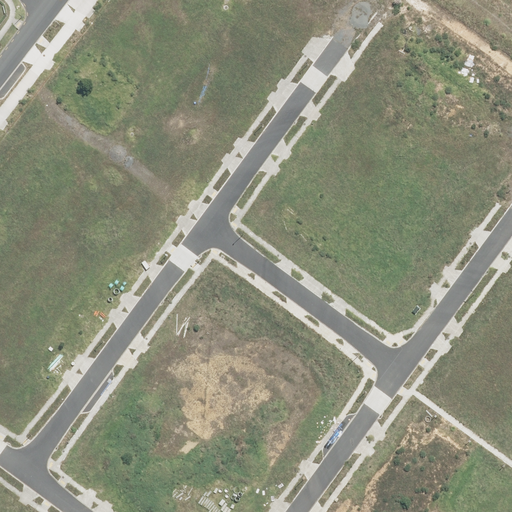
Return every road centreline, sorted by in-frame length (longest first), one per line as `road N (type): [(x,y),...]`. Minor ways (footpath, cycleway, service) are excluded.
road 1 (residential): [(27,474),(207,225)]
road 2 (residential): [(207,225),(359,16)]
road 3 (residential): [(207,225),(401,369)]
road 4 (residential): [(511,214),(401,369)]
road 5 (residential): [(401,369),(299,511)]
